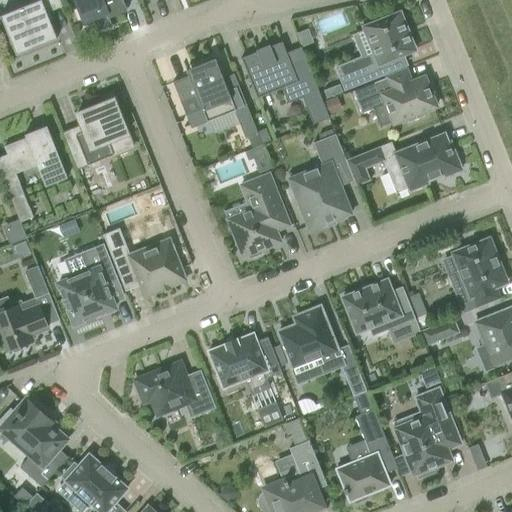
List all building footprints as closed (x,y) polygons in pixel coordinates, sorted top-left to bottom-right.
[(0,16),(0,17),(15,56),(56,39),(46,14),(62,7),(59,0),(39,0),(40,0),(0,16)] [(72,0),(83,25),(96,20),(98,29),(110,24),(108,19),(127,11),(122,0),(72,0)] [(401,54),(413,50),(399,15),(381,22),(380,19),(367,24),(368,27),(364,29),(374,53),(336,68),(344,90),(406,65),(401,54)] [(255,51),(256,53),(240,59),(253,92),(272,85),(274,92),(281,89),(287,104),(301,98),(312,125),(328,119),(300,48),(286,54),(281,43),(269,47),(269,46),(255,51)] [(187,77),(172,83),(190,129),(195,127),(191,120),(204,115),(207,122),(234,112),(245,139),(257,134),(233,75),(222,79),(214,59),(185,71),(187,77)] [(399,73),(352,92),(361,115),(372,110),(385,105),(392,122),(393,125),(407,119),(408,123),(424,117),(422,113),(436,107),(432,99),(436,98),(430,85),(427,86),(426,83),(424,78),(410,83),(405,71),(399,73)] [(332,88),(323,91),(326,99),(335,95),(332,88)] [(336,97),(323,102),(328,116),(341,111),(336,97)] [(80,126),(62,133),(76,170),(114,156),(108,142),(127,135),(113,100),(76,115),(80,126)] [(46,126),(35,131),(24,135),(25,139),(4,147),(7,155),(0,157),(0,173),(20,223),(33,218),(28,207),(19,184),(15,173),(36,165),(44,187),(67,178),(62,167),(46,126)] [(265,129),(257,132),(262,145),(270,141),(265,129)] [(345,161),(353,181),(356,187),(370,181),(365,169),(383,162),(386,170),(403,178),(409,192),(427,184),(426,182),(443,175),(444,177),(461,171),(449,142),(447,143),(444,134),(395,154),(391,143),(345,161)] [(322,166),(313,169),(288,179),(309,231),(351,215),(340,187),(353,181),(345,161),(335,135),(313,144),(322,166)] [(240,186),(250,210),(227,220),(242,258),(247,256),(249,259),(261,254),(260,251),(280,243),(276,231),(289,226),(269,174),(240,186)] [(119,230),(103,236),(125,292),(140,286),(144,297),(185,281),(169,240),(129,256),(119,230)] [(506,283),(488,240),(452,254),(460,272),(449,277),(464,314),(500,300),(495,288),(506,283)] [(94,317),(114,309),(104,283),(115,279),(102,246),(82,254),(87,268),(70,275),(72,278),(57,284),(73,325),(78,324),(79,327),(95,321),(94,317)] [(35,298),(48,293),(37,267),(24,272),(35,298)] [(386,281),(342,298),(356,334),(369,328),(372,336),(388,330),(393,344),(414,335),(414,336),(420,334),(420,332),(414,318),(406,298),(402,287),(391,292),(386,281)] [(33,341),(31,336),(47,329),(38,306),(21,312),(18,306),(0,313),(0,337),(6,352),(10,350),(14,353),(22,350),(23,345),(33,341)] [(319,307),(303,314),(306,321),(278,333),(293,370),(321,359),(326,372),(342,365),(319,307)] [(511,307),(474,323),(484,348),(491,346),(499,365),(511,359),(511,307)] [(453,319),(420,332),(420,334),(426,347),(459,334),(453,319)] [(256,342),(253,334),(236,341),(235,339),(224,344),(224,345),(208,352),(223,389),(262,373),(265,380),(281,373),(267,338),(256,342)] [(151,401),(154,410),(172,403),(175,409),(185,405),(190,417),(213,408),(202,379),(188,385),(180,363),(134,381),(143,404),(151,401)] [(418,371),(425,388),(439,383),(432,365),(418,371)] [(366,392),(356,367),(343,372),(353,397),(366,392)] [(511,372),(484,384),(490,400),(503,395),(511,418),(511,372)] [(423,417),(414,421),(394,429),(413,477),(416,475),(417,479),(435,473),(433,468),(451,461),(447,450),(460,445),(438,389),(415,398),(423,417)] [(365,496),(384,488),(380,476),(397,469),(366,392),(353,397),(360,415),(354,417),(370,456),(336,470),(344,490),(342,490),(344,495),(346,495),(349,502),(353,500),(355,504),(366,499),(365,496)] [(0,428),(0,430),(28,455),(29,456),(19,468),(41,488),(67,458),(57,450),(66,440),(50,426),(49,427),(43,422),(46,419),(48,421),(49,420),(47,418),(49,415),(35,402),(32,405),(26,400),(13,414),(10,412),(0,422),(0,427),(1,428),(0,428)] [(301,401),(296,403),(302,417),(316,411),(326,407),(324,402),(314,406),(312,403),(309,401),(305,400),(301,401)] [(302,430),(289,436),(294,447),(307,442),(302,430)] [(216,435),(213,442),(216,450),(230,445),(225,431),(216,435)] [(326,486),(308,441),(307,442),(294,447),(289,449),(297,471),(283,476),(285,481),(264,490),(265,493),(263,494),(261,495),(260,496),(259,498),(258,500),(258,502),(258,504),(259,506),(260,508),(261,509),(263,511),(265,511),(271,511),(272,511),(305,511),(306,511),(305,511),(308,511),(322,507),(315,491),(326,486)] [(84,511),(91,505),(98,511),(106,511),(127,489),(114,478),(101,466),(88,455),(77,467),(73,463),(61,477),(65,481),(64,481),(77,492),(69,502),(80,511),(84,511)] [(32,498),(21,488),(13,497),(24,507),(32,498)]
